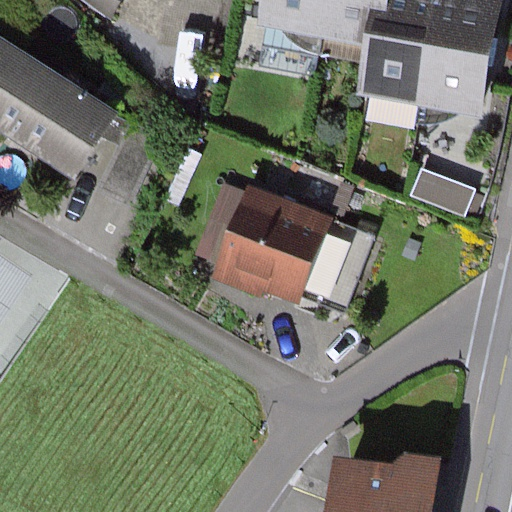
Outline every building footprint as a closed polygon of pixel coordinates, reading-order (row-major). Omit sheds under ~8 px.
[(90,0),(110,11),(116,0),(90,0)] [(296,42),(321,52),(330,0),(273,0),(270,18),(281,18),(296,42)] [(330,0),(321,52),(373,62),(385,0),(330,0)] [(368,87),(426,98),(443,0),(385,0),(373,62),(368,87)] [(443,0),(426,98),(421,122),(449,118),(468,105),(481,106),(501,0),(443,0)] [(0,38),(0,115),(80,170),(105,133),(116,117),(0,38)] [(426,168),(416,194),(467,213),(476,188),(426,168)] [(328,221),(255,194),(224,277),(257,289),(260,284),(262,278),(301,292),(326,227),(328,221)] [(372,245),(326,227),(301,292),(347,310),(372,245)] [(0,313),(22,282),(0,267),(0,313)] [(433,511),(436,473),(352,465),(348,495),(345,511),(433,511)]
